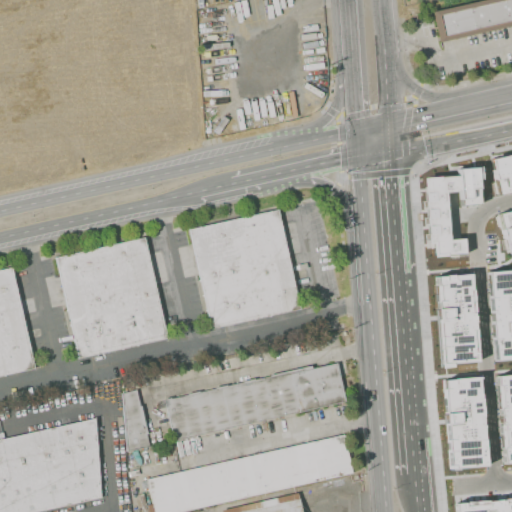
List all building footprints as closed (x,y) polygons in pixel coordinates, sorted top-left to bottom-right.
[(511,24),(437,42),(431,13),(484,0),(511,0),(511,24)] [(488,159),(496,195),(511,191),(511,159),(508,160),(507,154),(488,159)] [(463,254),(430,256),(430,243),(426,244),(421,177),(456,175),(455,168),(475,167),(477,204),(458,206),(457,191),(444,192),(447,238),(462,237),(463,254)] [(511,207),(495,212),(504,250),(511,248),(511,207)] [(187,228),(276,209),(297,308),(209,328),(187,228)] [(54,257),(144,237),(166,337),(77,358),(54,257)] [(0,270),(10,268),(33,368),(0,375),(0,270)] [(492,361),(511,359),(511,268),(485,271),(492,361)] [(430,274),(468,271),(475,361),(449,364),(450,366),(438,367),(430,274)] [(163,398),(335,361),(344,401),(171,438),(163,398)] [(501,463),(511,462),(511,374),(494,376),(495,385),(494,385),(496,409),(497,408),(498,415),(497,415),(498,424),(497,424),(499,447),(500,447),(501,463)] [(483,466),(447,469),(440,379),(476,376),(483,466)] [(120,393),(124,451),(147,443),(134,389),(120,393)] [(0,511),(0,439),(94,419),(99,498),(38,511),(0,511)] [(151,511),(145,478),(344,434),(353,472),(175,511),(151,511)] [(220,511),(297,494),(301,511),(220,511)] [(511,511),(511,498),(500,499),(500,500),(485,501),(484,500),(462,502),(452,503),(452,511),(511,511)]
